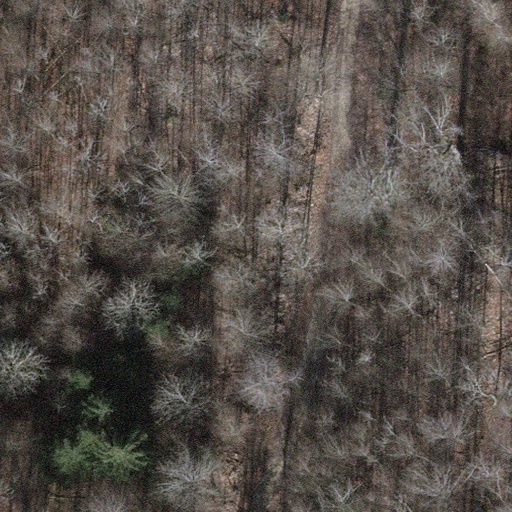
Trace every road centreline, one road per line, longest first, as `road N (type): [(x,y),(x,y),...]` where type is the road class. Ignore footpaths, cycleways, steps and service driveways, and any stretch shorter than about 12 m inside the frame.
road 1 (track): [(362,128),(318,396),(268,511)]
road 2 (track): [(372,0),(362,128)]
